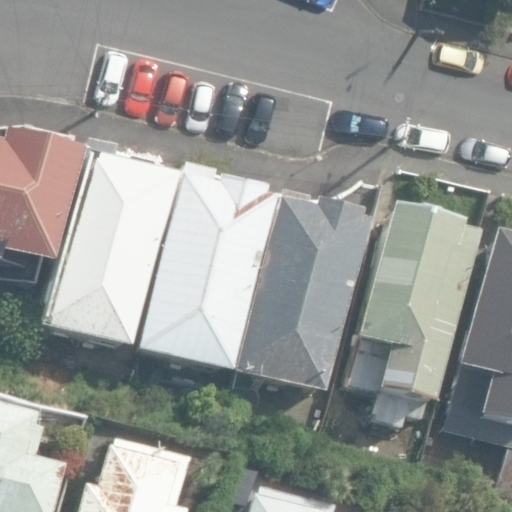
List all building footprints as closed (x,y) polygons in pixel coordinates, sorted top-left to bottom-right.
[(0,261),(41,271),(68,163),(0,146),(0,261)] [(29,334),(118,357),(161,188),(100,173),(104,157),(76,150),(29,334)] [(127,358),(217,380),(259,210),(248,207),(250,201),(203,190),(201,198),(168,190),(127,358)] [(222,379),(312,402),(355,233),(345,231),(346,225),(301,214),(299,220),(264,211),(222,379)] [(368,424),(395,431),(398,419),(414,423),(417,409),(422,410),(463,243),(446,239),(448,233),(377,216),(345,345),(349,346),(338,391),(373,400),(368,424)] [(438,430),(511,450),(511,249),(482,241),(446,372),(453,375),(438,430)] [(0,511),(42,511),(55,465),(16,455),(26,415),(0,407),(0,511)] [(160,511),(173,462),(112,445),(109,457),(98,454),(87,493),(77,490),(71,511),(160,511)] [(511,480),(511,457),(501,454),(496,477),(511,480)] [(312,511),(316,501),(251,482),(247,496),(239,493),(233,511),(312,511)]
